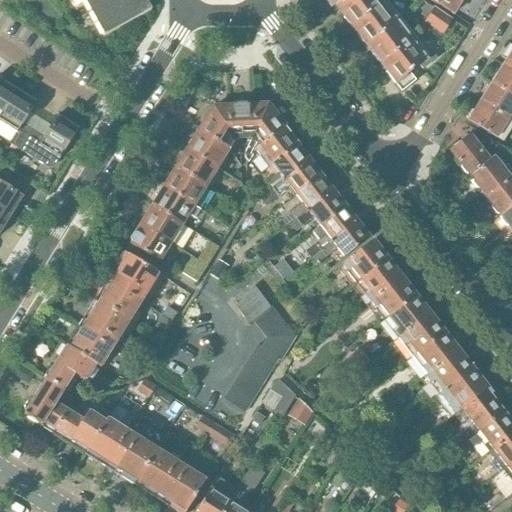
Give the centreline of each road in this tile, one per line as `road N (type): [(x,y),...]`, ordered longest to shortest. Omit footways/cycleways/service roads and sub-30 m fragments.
road 1 (residential): [(0,323),(124,118)]
road 2 (residential): [(509,0),(392,188)]
road 3 (residential): [(392,188),(261,14)]
road 4 (residential): [(511,339),(392,188)]
road 5 (residential): [(124,118),(0,42)]
